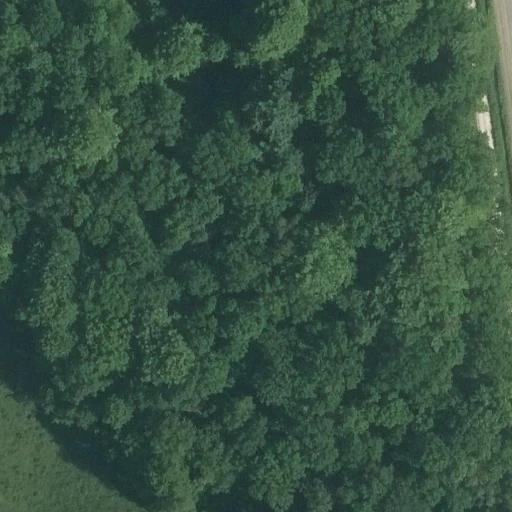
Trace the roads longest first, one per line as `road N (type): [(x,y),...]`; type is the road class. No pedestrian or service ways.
road 1 (track): [(292,511),(211,432),(150,356),(47,98),(31,49),(30,0)]
road 2 (track): [(68,375),(170,293),(207,277),(424,302),(471,340)]
road 3 (track): [(511,329),(469,0)]
road 4 (track): [(94,217),(146,259),(207,277)]
